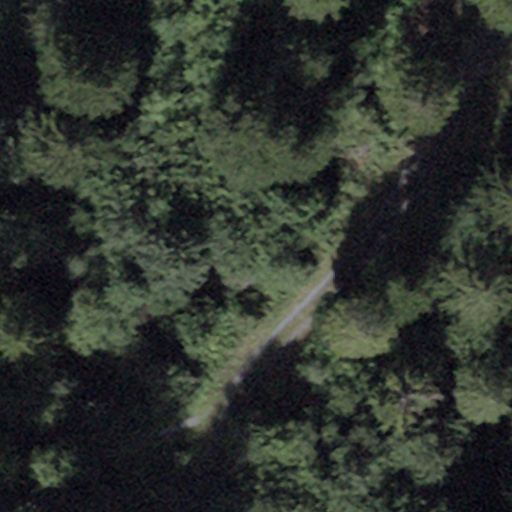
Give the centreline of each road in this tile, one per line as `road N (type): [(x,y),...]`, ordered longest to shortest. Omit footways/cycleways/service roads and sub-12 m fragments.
road 1 (track): [(511,14),(477,46),(342,258),(239,397),(178,428)]
road 2 (track): [(178,428),(0,392)]
